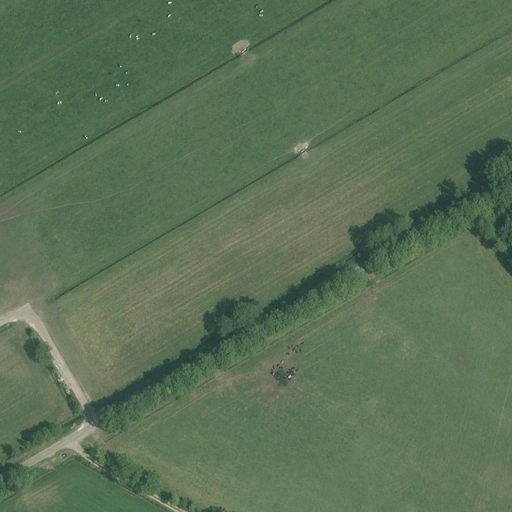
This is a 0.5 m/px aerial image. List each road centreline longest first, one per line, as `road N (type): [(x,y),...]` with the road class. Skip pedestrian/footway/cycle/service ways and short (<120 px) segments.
road 1 (unclassified): [(0,481),(511,179)]
road 2 (track): [(70,439),(182,511)]
